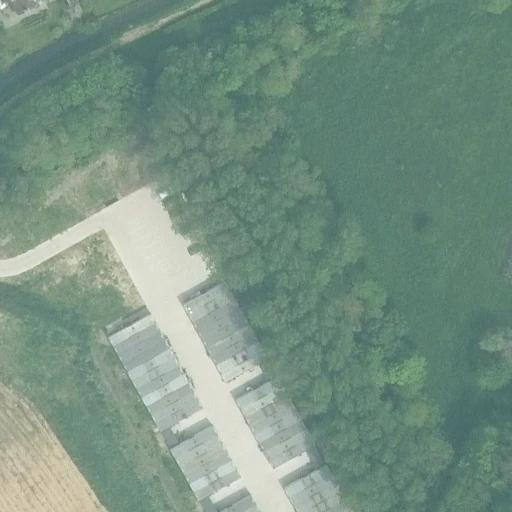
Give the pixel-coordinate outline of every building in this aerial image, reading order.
[(32,0),(9,0),(16,14),(34,5),(32,0)] [(224,280),(181,304),(196,329),(238,306),(224,280)] [(238,306),(196,329),(210,355),(252,332),(238,306)] [(149,313),(107,336),(121,362),(164,338),(149,313)] [(252,332),(210,355),(224,381),(266,357),(252,332)] [(164,338),(121,362),(135,387),(178,364),(164,338)] [(178,364),(135,387),(149,413),(192,390),(178,364)] [(276,375),(234,399),(243,416),(286,393),(276,375)] [(192,390),(149,413),(159,430),(201,407),(192,390)] [(286,393),(243,416),(253,433),(295,410),(286,393)] [(295,410),(253,433),(262,450),(305,427),(295,410)] [(211,424),(169,448),(183,474),(225,450),(211,424)] [(305,427),(262,450),(272,467),(314,444),(305,427)] [(225,450),(183,474),(197,499),(240,476),(225,450)] [(325,464),(283,487),(292,504),(335,481),(325,464)] [(335,481),(292,504),(296,511),(318,511),(344,498),(335,481)] [(259,511),(250,494),(217,511),(259,511)] [(351,511),(344,498),(318,511),(351,511)]
